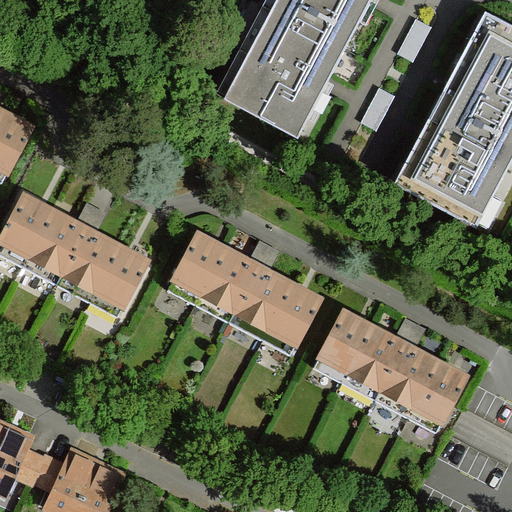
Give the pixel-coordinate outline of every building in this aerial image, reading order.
[(272,0),(223,94),(302,135),(373,0),(272,0)] [(511,24),(485,10),(395,179),(478,223),(511,159),(511,24)] [(0,112),(0,183),(2,184),(32,130),(18,122),(0,112)] [(25,198),(0,246),(0,252),(118,316),(148,263),(25,198)] [(198,236),(169,290),(291,355),(321,300),(198,236)] [(344,313),(314,368),(438,433),(466,378),(344,313)] [(142,447),(155,453),(167,428),(154,422),(142,447)] [(32,441),(5,428),(0,439),(0,485),(10,490),(14,480),(28,450),(32,441)] [(173,430),(167,428),(155,453),(181,465),(192,439),(173,430)] [(46,458),(28,450),(14,480),(33,488),(34,485),(46,458)] [(76,511),(97,466),(71,453),(66,464),(52,493),(47,502),(69,511),(76,511)] [(47,455),(46,458),(34,485),(52,493),(66,464),(47,455)] [(108,511),(124,478),(97,466),(76,511),(108,511)]
